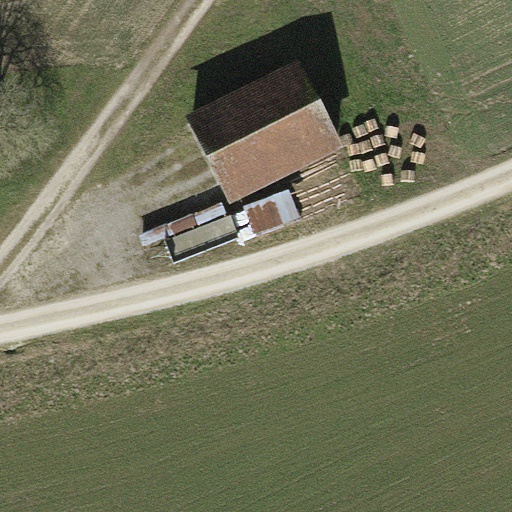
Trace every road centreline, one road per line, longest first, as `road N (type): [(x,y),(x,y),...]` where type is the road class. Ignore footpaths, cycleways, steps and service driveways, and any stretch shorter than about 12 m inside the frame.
road 1 (track): [(0,328),(211,283),(511,174)]
road 2 (track): [(0,274),(200,0)]
